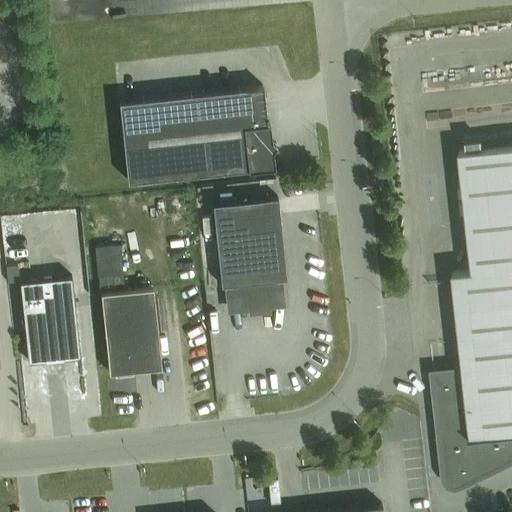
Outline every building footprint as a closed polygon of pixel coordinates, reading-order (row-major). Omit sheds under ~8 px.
[(127,180),(194,172),(247,167),(247,168),(274,165),(272,147),(275,142),(271,139),(269,121),(266,121),(262,84),(118,100),(127,180)] [(453,271),(463,368),(434,372),(445,476),(446,481),(450,484),(454,485),(459,484),(511,457),(511,143),(459,149),(473,269),(453,271)] [(277,196),(213,203),(221,284),(228,283),(231,308),(251,305),(252,310),(261,309),(261,304),(281,302),(278,278),(286,277),(277,196)] [(119,243),(94,246),(98,283),(123,280),(119,243)] [(18,264),(6,265),(7,281),(19,280),(18,264)] [(19,280),(28,360),(80,355),(71,275),(19,280)] [(100,292),(109,372),(161,366),(153,286),(100,292)] [(300,511),(382,511),(381,503),(300,511)]
